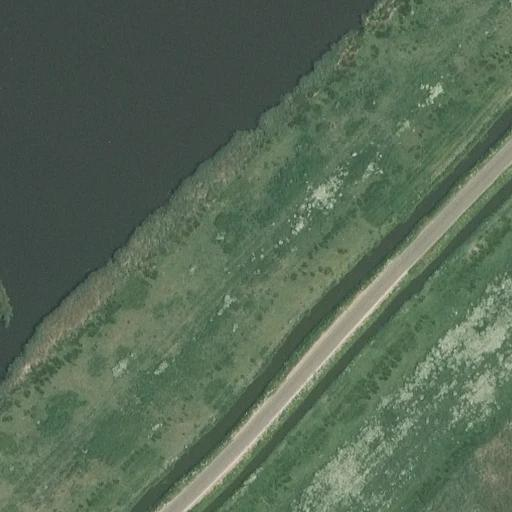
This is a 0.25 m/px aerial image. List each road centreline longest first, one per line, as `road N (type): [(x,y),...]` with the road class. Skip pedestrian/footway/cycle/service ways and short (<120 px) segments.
road 1 (unclassified): [(174,511),(511,151)]
road 2 (track): [(312,511),(511,310)]
